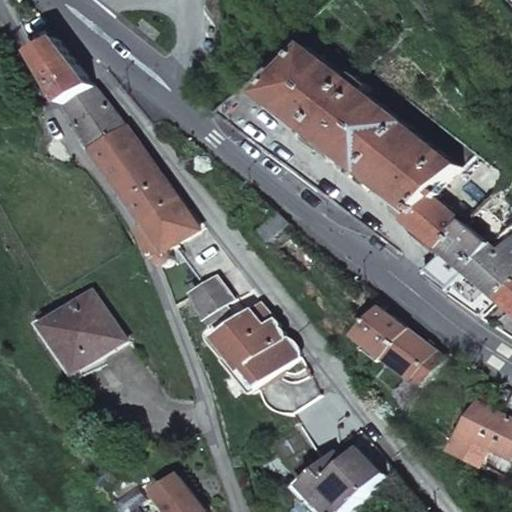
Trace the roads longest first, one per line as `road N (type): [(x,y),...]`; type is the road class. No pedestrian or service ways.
road 1 (unclassified): [(241,511),(142,237),(17,39),(23,0)]
road 2 (tertiary): [(175,101),(511,364)]
